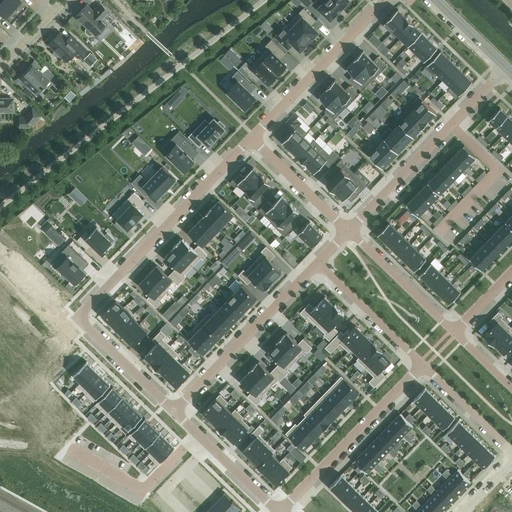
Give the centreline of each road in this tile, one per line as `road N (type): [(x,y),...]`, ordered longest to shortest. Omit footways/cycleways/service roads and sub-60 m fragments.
road 1 (residential): [(250,139),(76,319)]
road 2 (residential): [(349,228),(509,71)]
road 3 (residential): [(278,511),(423,362)]
road 4 (residential): [(173,410),(316,262)]
road 5 (residential): [(386,0),(250,139)]
road 6 (residential): [(423,362),(316,262)]
road 7 (residential): [(349,228),(455,328)]
road 8 (residential): [(277,511),(173,410)]
road 9 (residential): [(250,139),(349,228)]
road 10 (residential): [(173,410),(76,319)]
road 11 (residential): [(511,452),(423,362)]
